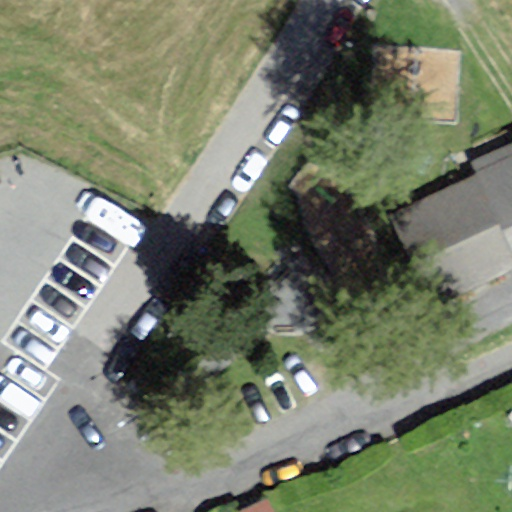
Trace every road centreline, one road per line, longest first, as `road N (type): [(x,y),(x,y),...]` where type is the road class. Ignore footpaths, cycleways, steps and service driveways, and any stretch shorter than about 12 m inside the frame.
road 1 (unclassified): [(341,0),(83,356),(0,491)]
road 2 (unclassified): [(511,357),(113,511)]
